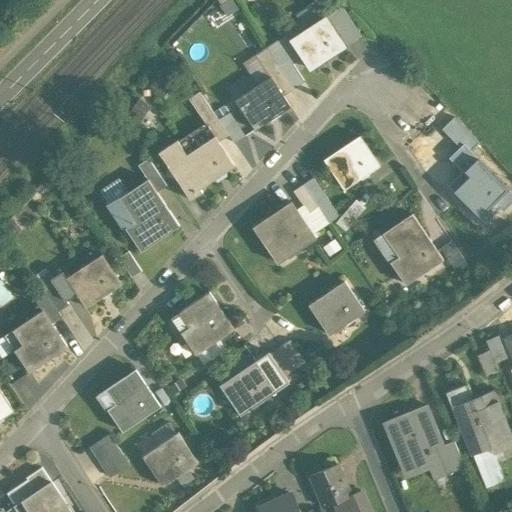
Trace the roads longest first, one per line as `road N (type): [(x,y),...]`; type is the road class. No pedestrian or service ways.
road 1 (residential): [(42,419),(212,241),(342,88),(369,75),(403,107)]
road 2 (residential): [(511,285),(356,399)]
road 3 (residential): [(356,399),(201,511)]
road 4 (secondary): [(0,100),(97,0)]
road 5 (residential): [(401,511),(356,399)]
